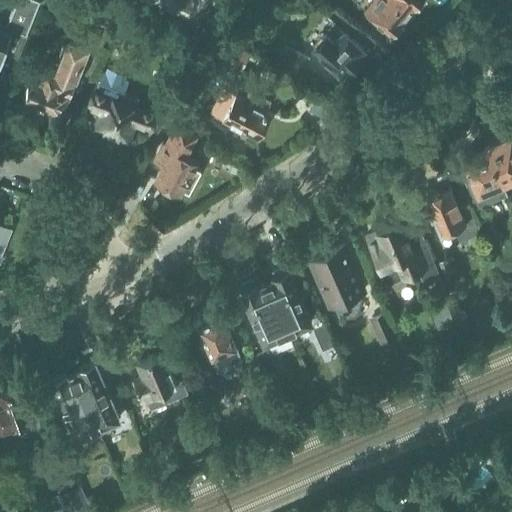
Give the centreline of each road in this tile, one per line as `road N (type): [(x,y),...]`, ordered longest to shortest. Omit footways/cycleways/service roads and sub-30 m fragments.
road 1 (residential): [(128,269),(345,149),(490,0)]
road 2 (residential): [(128,269),(93,202),(48,173),(0,156)]
road 3 (residential): [(128,269),(73,300),(0,311)]
